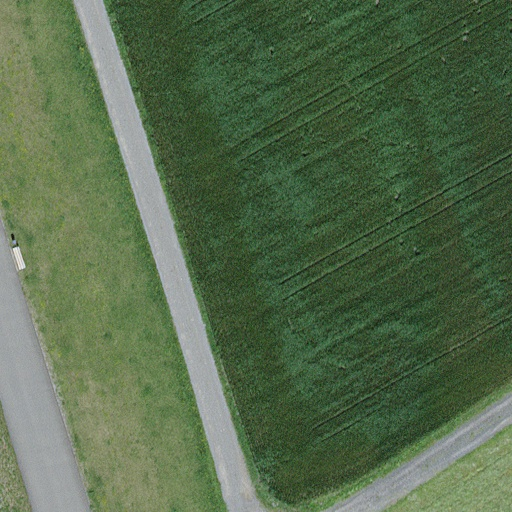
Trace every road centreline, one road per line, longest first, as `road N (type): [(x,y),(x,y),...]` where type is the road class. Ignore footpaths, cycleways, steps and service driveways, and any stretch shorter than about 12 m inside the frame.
road 1 (track): [(89,0),(245,511)]
road 2 (unclassified): [(0,308),(63,511)]
road 3 (track): [(511,405),(347,511)]
